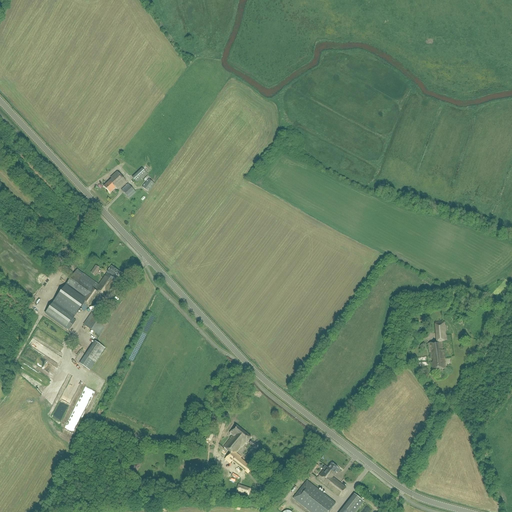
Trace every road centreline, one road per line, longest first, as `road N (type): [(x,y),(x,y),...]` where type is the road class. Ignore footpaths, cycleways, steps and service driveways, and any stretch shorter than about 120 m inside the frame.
road 1 (secondary): [(463,511),(408,493),(280,394),(0,101)]
road 2 (track): [(421,343),(417,366),(441,410),(402,488)]
road 3 (track): [(330,432),(269,505),(209,499)]
